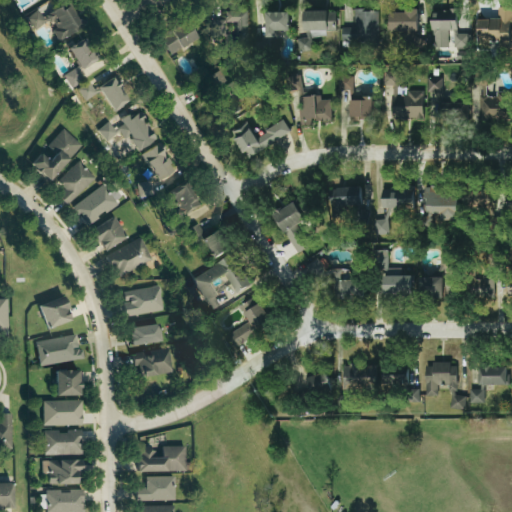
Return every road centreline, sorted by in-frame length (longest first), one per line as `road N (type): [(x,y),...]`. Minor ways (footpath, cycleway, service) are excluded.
road 1 (residential): [(110,427),(179,412),(319,331),(511,329)]
road 2 (residential): [(109,0),(319,331)]
road 3 (residential): [(110,511),(109,368),(98,308),(77,260),(0,180)]
road 4 (residential): [(233,192),(324,153),(511,150)]
